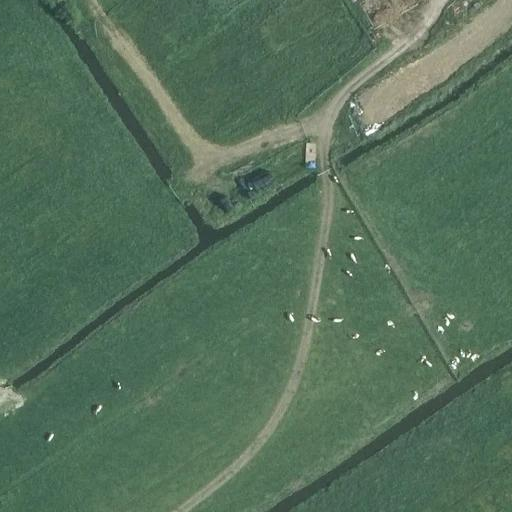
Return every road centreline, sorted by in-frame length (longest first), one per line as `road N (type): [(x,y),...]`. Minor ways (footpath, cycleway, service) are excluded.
road 1 (track): [(186,511),(277,425),(299,372),(327,223),(327,123)]
road 2 (track): [(327,123),(207,166),(90,0)]
road 3 (track): [(327,123),(441,0)]
